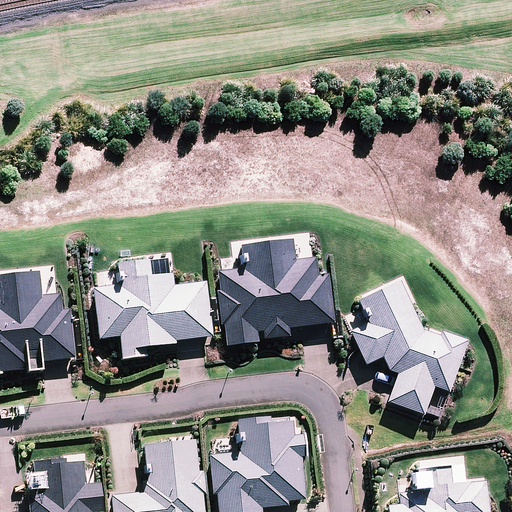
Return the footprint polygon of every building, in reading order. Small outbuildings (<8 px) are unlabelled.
[(216,274),(224,346),(285,339),(283,328),(330,322),(325,276),(313,278),(311,259),(294,261),(292,241),(245,246),(248,271),(216,274)] [(146,346),(210,339),(203,283),(172,286),(171,275),(150,277),(148,261),(118,265),(120,288),(95,290),(101,338),(122,335),(124,357),(147,354),(146,346)] [(0,374),(74,366),(67,307),(58,308),(57,296),(41,297),(38,271),(0,275),(0,374)] [(386,371),(397,376),(388,402),(437,421),(466,344),(438,334),(437,338),(422,332),(418,328),(397,283),(356,302),(365,323),(349,330),(364,366),(381,359),(386,371)] [(221,492),(222,511),(256,511),(256,501),(300,498),(297,456),(302,455),(301,435),(268,438),(266,424),(240,426),(243,458),(214,460),(217,493),(221,492)] [(201,511),(194,440),(140,446),(145,494),(114,497),(115,511),(201,511)] [(96,511),(101,511),(98,485),(86,486),(83,462),(63,464),(62,459),(36,462),(40,496),(30,497),(31,511),(96,511)] [(485,511),(482,482),(448,486),(446,469),(415,472),(416,479),(398,481),(401,504),(388,506),(388,511),(485,511)]
